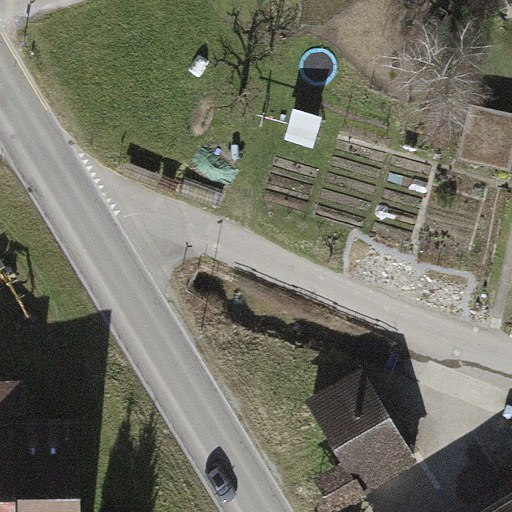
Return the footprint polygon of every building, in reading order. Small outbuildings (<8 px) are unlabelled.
[(511,0),(469,0),(484,25),(511,6),(511,0)] [(463,156),(511,170),(511,110),(480,101),(463,156)] [(369,373),(312,406),(369,501),(426,467),(369,373)] [(24,378),(0,378),(0,511),(82,511),(83,414),(24,413),(24,378)] [(511,511),(511,477),(453,511),(511,511)]
